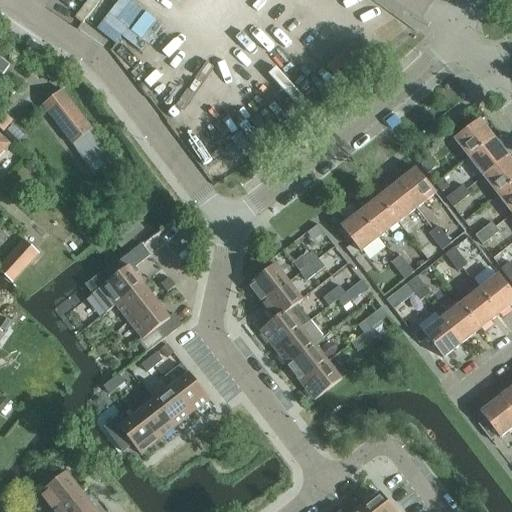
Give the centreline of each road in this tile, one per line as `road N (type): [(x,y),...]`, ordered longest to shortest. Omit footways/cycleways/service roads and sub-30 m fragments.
road 1 (residential): [(227,228),(102,70),(2,0)]
road 2 (residential): [(227,228),(438,58),(457,28)]
road 3 (residential): [(333,487),(218,342),(215,319)]
road 4 (residential): [(434,511),(384,448),(333,487)]
